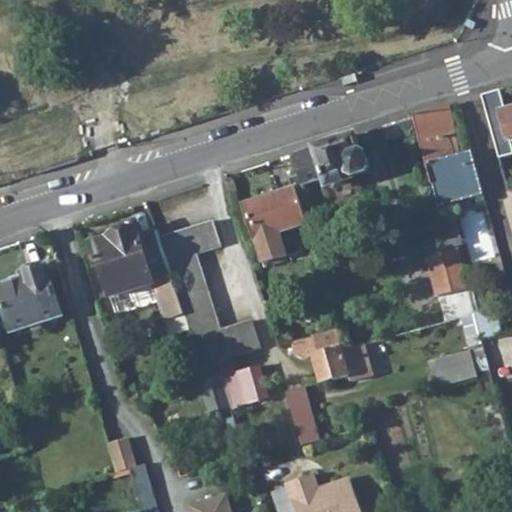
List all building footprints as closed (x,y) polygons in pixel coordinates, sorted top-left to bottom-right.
[(211,78),(155,94),(166,131),(222,115),(211,78)] [(474,97),(482,126),(501,121),(506,141),(511,139),(511,108),(498,112),(492,92),(474,97)] [(418,131),(432,184),(460,177),(453,155),(460,154),(447,106),(414,116),(418,131)] [(382,127),(386,141),(418,131),(414,116),(382,127)] [(482,126),(498,183),(508,182),(503,160),(510,158),(508,151),(506,141),(501,121),(482,126)] [(294,177),(296,188),(324,179),(327,187),(353,179),(353,177),(355,178),(367,174),(370,168),(367,156),(359,152),(360,152),(355,135),(295,154),(300,176),(294,177)] [(432,184),(436,200),(464,191),(460,177),(432,184)] [(245,205),(264,264),(302,251),(295,228),(307,223),(296,188),(245,205)] [(462,218),(476,259),(492,253),(478,212),(462,218)] [(163,237),(171,262),(221,247),(213,221),(163,237)] [(102,268),(110,298),(153,283),(166,321),(186,315),(158,230),(141,236),(138,230),(133,231),(131,225),(128,223),(113,228),(112,231),(114,237),(91,245),(99,269),(102,268)] [(445,235),(425,240),(429,254),(448,249),(445,235)] [(459,247),(448,249),(429,254),(439,294),(469,287),(459,247)] [(171,263),(205,367),(261,350),(253,321),(222,330),(197,255),(171,263)] [(0,286),(0,296),(11,333),(62,318),(46,266),(23,273),(25,279),(0,286)] [(476,314),(463,318),(471,352),(477,373),(489,370),(476,314)] [(314,357),(321,385),(349,377),(351,382),(373,376),(364,345),(343,351),(337,332),(292,343),(295,355),(302,360),(314,357)] [(430,363),(437,389),(478,378),(477,373),(471,352),(430,363)] [(238,358),(217,364),(221,377),(223,376),(242,371),(238,358)] [(201,368),(201,380),(221,377),(217,364),(205,367),(201,368)] [(223,376),(231,410),(268,399),(259,366),(242,371),(223,376)] [(305,389),(286,394),(301,449),(321,443),(305,389)] [(109,446),(118,474),(130,471),(137,469),(129,440),(109,446)] [(250,468),(263,509),(271,506),(258,465),(250,468)] [(142,511),(158,511),(146,467),(137,469),(130,471),(142,511)] [(319,489),(314,475),(287,484),(296,511),(361,511),(350,478),(326,487),(327,491),(320,493),(319,489)] [(232,511),(227,496),(190,508),(190,511),(232,511)]
